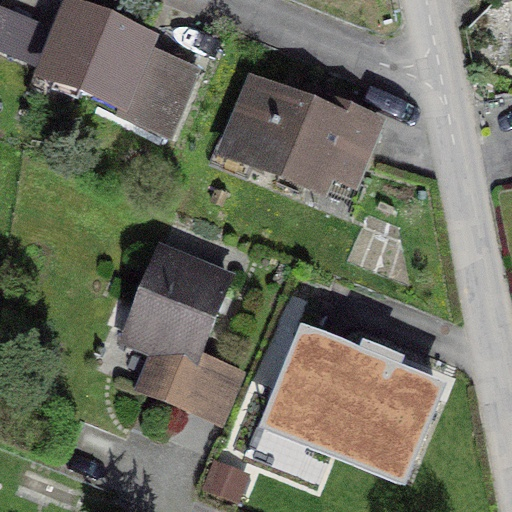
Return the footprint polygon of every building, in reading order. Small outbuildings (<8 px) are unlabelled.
[(511,0),(493,0),(497,14),(511,9),(511,0)] [(153,44),(65,8),(39,73),(131,110),(127,120),(170,138),(196,74),(149,54),(153,44)] [(335,119),(250,84),(221,154),(347,206),(381,125),(339,108),(335,119)] [(227,289),(154,260),(121,344),(152,356),(138,392),(219,424),(238,376),(198,361),(227,289)] [(435,398),(303,345),(274,419),(405,471),(435,398)] [(246,476),(220,465),(208,492),(234,503),(246,476)]
